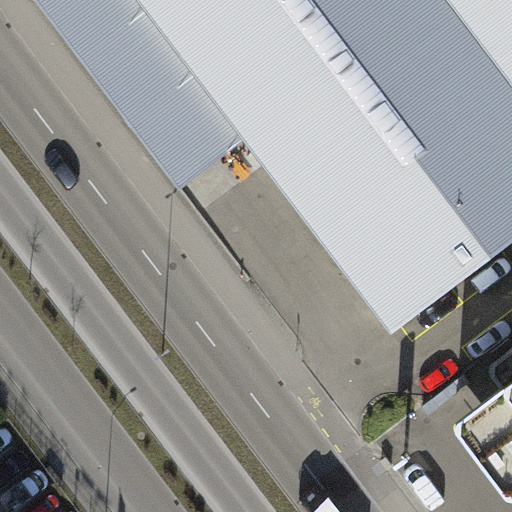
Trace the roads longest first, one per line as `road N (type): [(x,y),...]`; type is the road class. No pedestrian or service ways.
road 1 (secondary): [(340,511),(0,66)]
road 2 (secondary): [(0,189),(248,511)]
road 3 (unclassified): [(149,511),(0,316)]
